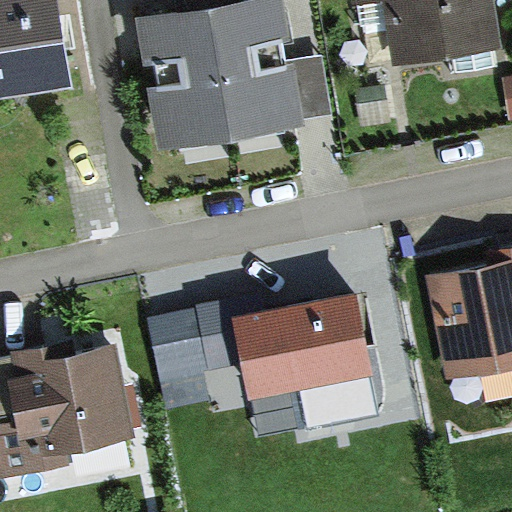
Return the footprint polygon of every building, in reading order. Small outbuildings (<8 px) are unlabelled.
[(55,0),(0,0),(0,90),(69,79),(55,0)] [(280,0),(181,0),(147,6),(167,122),(297,99),(280,0)] [(395,0),(402,57),(495,46),(490,1),(497,0),(395,0)] [(511,254),(433,270),(450,361),(511,349),(511,254)] [(251,390),(371,367),(359,301),(240,324),(236,305),(197,312),(207,367),(245,360),(251,390)] [(132,422),(115,337),(19,355),(30,413),(0,418),(0,450),(3,465),(65,454),(61,435),(132,422)]
